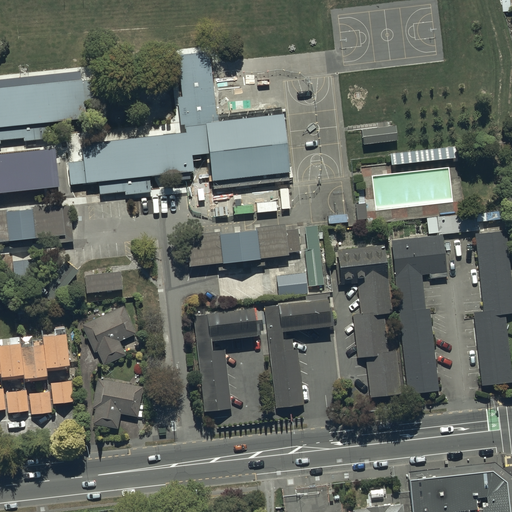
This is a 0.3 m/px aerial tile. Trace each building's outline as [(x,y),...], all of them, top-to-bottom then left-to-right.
[(182,97),(177,97),(180,125),(184,125),(184,129),(184,131),(189,130),(205,129),(218,128),(216,118),(208,55),(178,59),(182,97)] [(0,92),(0,132),(48,127),(86,123),(84,105),(99,104),(97,82),(82,84),(0,92)] [(208,153),(212,187),(213,187),(214,193),(290,184),(289,178),(283,120),(282,120),(281,110),(216,118),(218,128),(205,129),(208,153)] [(48,127),(0,132),(0,146),(1,147),(0,143),(24,141),(24,144),(50,142),(48,127)] [(362,133),(364,148),(398,144),(396,128),(362,133)] [(189,130),(192,155),(197,154),(208,153),(205,129),(189,130)] [(189,171),(193,171),(192,155),(189,130),(184,131),(81,143),(83,160),(68,162),(70,185),(98,182),(100,195),(125,192),(125,194),(151,191),(149,176),(171,173),(172,180),(190,178),(189,171)] [(391,156),(392,168),(459,160),(458,148),(391,156)] [(366,206),(356,207),(358,224),(368,223),(366,206)] [(62,208),(0,214),(0,245),(13,244),(14,251),(33,249),(32,243),(58,240),(58,246),(73,244),(70,208),(62,209),(62,208)] [(437,217),(439,234),(471,232),(471,229),(478,228),(477,214),(437,217)] [(260,263),(289,260),(288,256),(286,233),(285,228),(267,231),(257,232),(257,236),(259,253),(260,263)] [(305,253),(308,288),(324,287),(318,228),(305,229),(308,253),(305,253)] [(475,235),(484,312),(473,313),(482,386),(511,382),(511,374),(505,315),(511,313),(511,284),(506,231),(475,235)] [(286,233),(288,256),(301,254),(298,232),(286,233)] [(439,391),(430,308),(426,309),(422,275),(446,272),(442,235),(391,241),(408,395),(439,391)] [(185,240),(189,271),(191,271),(217,268),(222,268),(218,240),(218,236),(185,240)] [(222,268),(222,271),(261,266),(260,263),(259,253),(257,236),(218,240),(222,268)] [(357,358),(366,357),(371,399),(401,395),(397,351),(388,352),(384,314),(392,313),(384,245),(336,251),(340,285),(358,283),(361,314),(353,315),(357,358)] [(32,262),(11,264),(14,285),(34,282),(32,262)] [(78,276),(65,266),(39,297),(52,307),(78,276)] [(306,275),(277,279),(279,300),(308,296),(306,275)] [(85,280),(87,297),(122,293),(120,276),(85,280)] [(277,408),(304,405),(298,349),(294,349),(292,339),(283,340),(282,332),(331,327),(328,299),(265,307),(277,408)] [(126,355),(119,342),(137,334),(124,306),(82,325),(95,353),(98,351),(104,365),(126,355)] [(225,350),(212,351),(211,341),(257,336),(254,309),(193,316),(204,412),(232,409),(225,350)] [(46,368),(69,365),(66,334),(43,337),(46,368)] [(0,345),(0,364),(1,377),(24,375),(20,343),(0,345)] [(24,378),(47,376),(43,345),(21,348),(24,378)] [(118,429),(121,414),(137,417),(143,387),(98,378),(92,408),(96,409),(93,424),(118,429)] [(51,383),(53,403),(74,401),(71,381),(51,383)] [(6,393),(8,413),(29,411),(26,390),(6,393)] [(29,394),(31,414),(52,412),(50,391),(29,394)] [(492,473),(410,483),(413,511),(451,511),(477,509),(476,499),(488,497),(489,509),(484,510),(483,511),(509,511),(506,485),(492,473)]
